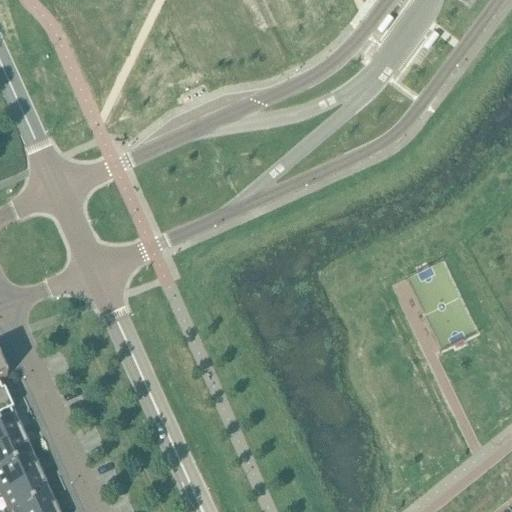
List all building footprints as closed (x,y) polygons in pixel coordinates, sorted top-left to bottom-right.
[(0,390),(0,422),(12,417),(10,413),(12,412),(3,392),(1,393),(0,390)] [(0,446),(23,436),(19,426),(17,427),(12,417),(0,422),(0,446)] [(0,446),(0,470),(30,457),(26,447),(28,446),(23,436),(0,446)] [(30,457),(0,470),(0,490),(1,493),(41,476),(37,466),(34,467),(30,457)] [(1,493),(9,511),(12,511),(48,496),(43,487),(46,486),(41,476),(1,493)] [(12,511),(57,511),(54,505),(52,506),(48,496),(12,511)]
